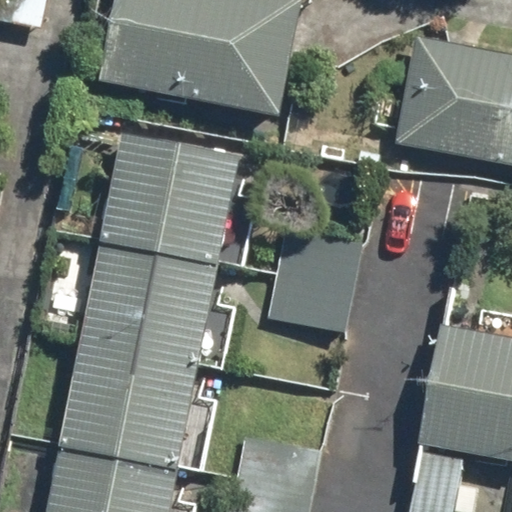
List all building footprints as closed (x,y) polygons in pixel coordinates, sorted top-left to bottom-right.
[(0,0),(0,21),(42,31),(48,0),(0,0)] [(313,0),(116,0),(99,87),(288,125),(302,58),(313,0)] [(511,53),(415,36),(394,145),(511,167),(511,53)] [(172,511),(242,157),(122,134),(48,511),(172,511)] [(362,241),(284,227),(267,317),(345,332),(362,241)] [(511,511),(511,338),(443,326),(408,511),(454,511),(465,453),(511,461),(511,511)] [(310,511),(324,450),(244,433),(226,511),(310,511)]
